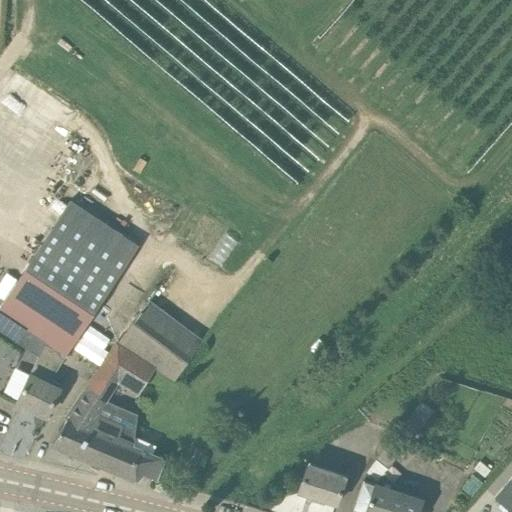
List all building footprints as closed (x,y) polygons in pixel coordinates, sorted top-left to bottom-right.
[(354,0),(319,44),(329,59),(452,157),(461,172),(475,171),(511,123),(511,97),(489,100),(475,89),(475,76),(461,77),(477,56),(485,52),(484,32),(489,25),(483,19),(481,0),(354,0)] [(300,181),(353,118),(222,9),(213,20),(194,3),(180,19),(170,31),(173,33),(161,47),(169,54),(161,64),(300,181)] [(0,307),(0,332),(38,357),(58,370),(138,247),(70,201),(41,245),(0,307)] [(117,344),(154,369),(174,381),(203,342),(149,302),(117,344)] [(88,336),(71,361),(83,369),(100,343),(88,336)] [(154,369),(117,344),(85,394),(102,404),(117,380),(140,393),(154,369)] [(58,370),(38,357),(16,404),(46,418),(61,385),(51,380),(58,370)] [(70,454),(96,414),(102,404),(85,394),(50,446),(70,454)] [(421,404),(403,426),(414,435),(431,412),(421,404)] [(96,414),(70,454),(111,471),(127,443),(117,438),(123,425),(96,414)] [(127,443),(111,471),(138,482),(143,475),(156,481),(165,460),(127,443)] [(389,469),(398,458),(385,448),(383,451),(376,459),(389,469)] [(336,505),(345,479),(307,466),(298,493),(336,505)] [(508,511),(511,511),(511,476),(493,498),(508,511)] [(356,511),(417,511),(422,501),(363,481),(353,511),(356,511)]
